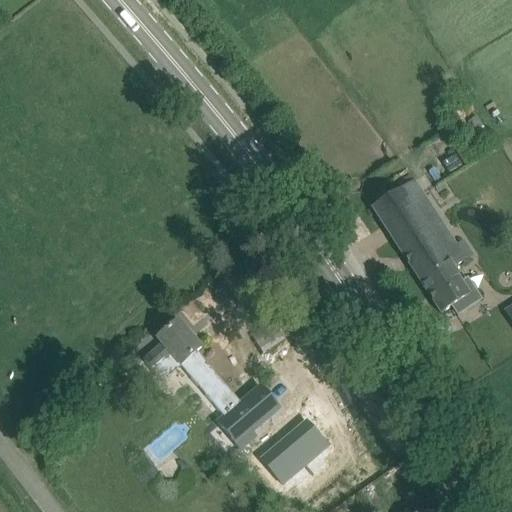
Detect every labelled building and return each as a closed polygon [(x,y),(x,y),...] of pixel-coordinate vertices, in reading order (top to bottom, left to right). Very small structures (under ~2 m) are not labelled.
[(490,138),(476,116),(467,122),(481,144),(490,138)] [(467,260),(415,180),(372,209),(441,315),(451,308),(457,318),(477,305),(453,269),(467,260)] [(447,188),(444,183),(435,189),(438,193),(447,188)] [(511,305),(503,312),(511,325),(511,305)] [(178,321),(170,327),(157,339),(162,345),(143,361),(152,372),(171,356),(180,366),(201,348),(178,321)] [(288,412),(320,392),(306,370),(274,391),(288,412)] [(307,423),(261,461),(282,486),(327,447),(307,423)]
